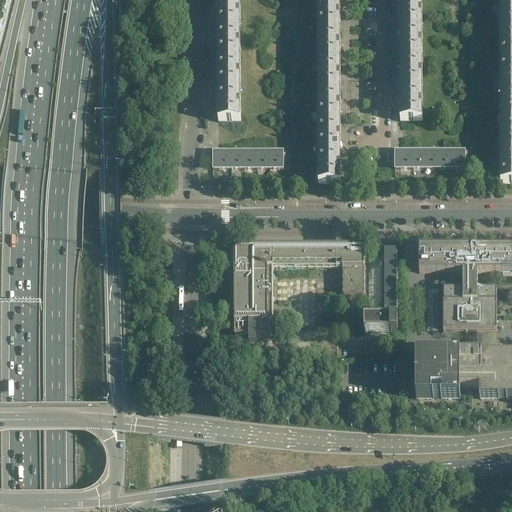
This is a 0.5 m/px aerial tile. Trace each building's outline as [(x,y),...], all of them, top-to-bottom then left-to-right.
[(241,123),(240,0),(218,0),(218,123),(241,123)] [(423,123),(422,0),(399,0),(400,123),(423,123)] [(511,33),(511,3),(500,3),(500,34),(511,33)] [(340,34),(340,17),(340,4),(318,4),(318,34),(340,34)] [(511,63),(511,33),(500,34),(500,64),(511,63)] [(340,64),(340,34),(318,34),(318,64),(340,64)] [(511,94),(511,63),(500,64),(500,94),(511,94)] [(341,95),(340,64),(318,64),(318,95),(341,95)] [(511,124),(511,94),(500,94),(500,124),(511,124)] [(341,125),(341,95),(318,95),(318,125),(341,125)] [(511,154),(511,124),(500,124),(500,155),(511,154)] [(341,155),(341,125),(318,125),(318,155),(341,155)] [(511,185),(511,154),(500,155),(500,185),(511,185)] [(283,171),(283,156),(283,155),(213,156),(213,171),(219,171),(219,169),(222,169),(223,171),(232,171),(232,169),(235,169),(236,171),(245,171),(245,169),(247,169),(248,171),(257,171),(257,169),(260,169),(261,171),(270,171),(270,169),(273,169),(274,171),(283,171)] [(341,186),(341,155),(318,155),(319,186),(341,186)] [(465,170),(465,155),(395,155),(395,170),(401,170),(401,168),(404,168),(405,170),(413,170),(413,168),(417,168),(418,170),(426,170),(426,168),(429,168),(430,170),(439,170),(439,168),(442,168),(442,170),(452,170),(452,168),(455,168),(455,170),(465,170)] [(273,338),(273,305),(273,271),(342,270),(342,271),(343,271),(343,281),(343,288),(343,295),(337,295),(337,311),(343,311),(343,312),(365,312),(364,249),(343,250),(343,242),(336,242),(336,250),(273,250),(234,250),(235,338),(249,338),(249,345),(249,346),(257,346),(257,345),(256,345),(256,338),(273,338)] [(398,310),(398,250),(398,249),(398,248),(385,248),(385,249),(385,310),(390,310),(398,310)] [(497,333),(497,291),(477,291),(477,274),(511,274),(511,249),(419,249),(419,259),(424,259),(424,264),(419,264),(419,275),(463,275),(463,291),(443,292),(443,297),(443,334),(497,333)] [(278,302),(290,302),(290,283),(278,283),(278,302)] [(297,292),(297,328),(317,328),(317,292),(297,292)] [(398,337),(398,324),(397,324),(397,313),(391,313),(391,319),(386,319),(386,326),(369,326),(369,320),(353,320),(353,321),(354,321),(354,340),(373,340),(373,341),(374,341),(374,335),(391,335),(391,337),(398,337)] [(477,340),(477,334),(463,334),(463,340),(463,357),(416,357),(416,399),(416,401),(460,401),(460,390),(470,390),(480,390),(480,400),(511,400),(511,356),(477,357),(477,340)]
